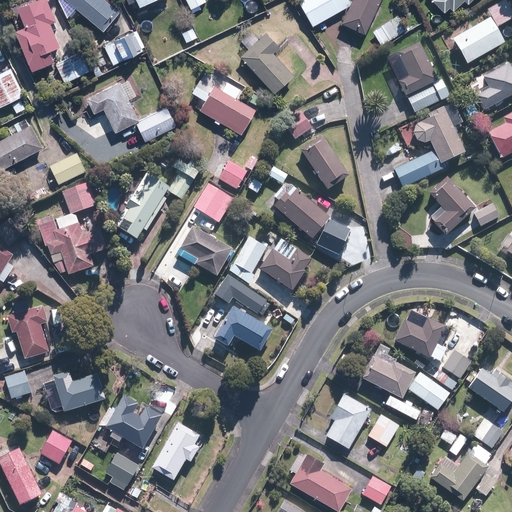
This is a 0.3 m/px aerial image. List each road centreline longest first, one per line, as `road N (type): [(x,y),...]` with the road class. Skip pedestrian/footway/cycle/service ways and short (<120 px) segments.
road 1 (residential): [(270,416),(341,306),(391,276),(447,276),(511,311)]
road 2 (residential): [(137,313),(156,346),(270,416)]
